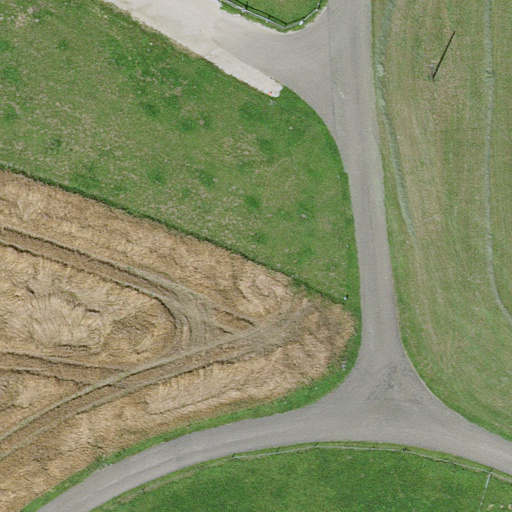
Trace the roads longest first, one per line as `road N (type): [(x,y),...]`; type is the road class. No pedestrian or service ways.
road 1 (unclassified): [(394,421),(353,0)]
road 2 (unclassified): [(394,421),(273,436),(150,474),(82,511)]
road 3 (unclassified): [(511,458),(394,421)]
